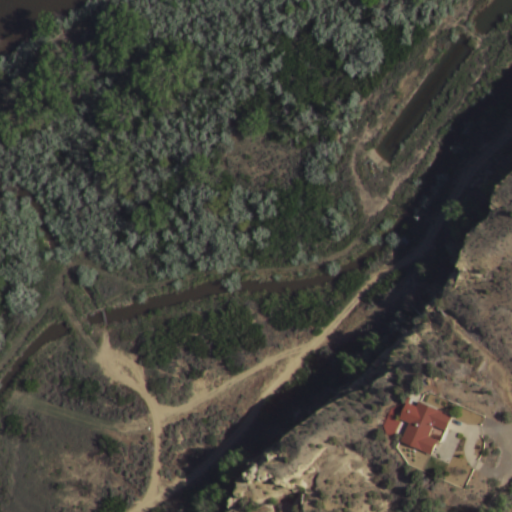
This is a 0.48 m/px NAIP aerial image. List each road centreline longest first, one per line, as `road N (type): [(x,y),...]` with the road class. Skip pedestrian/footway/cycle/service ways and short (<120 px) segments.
road 1 (track): [(511,35),(394,195),(336,259),(152,286),(83,264),(65,270),(65,308),(148,400),(155,420),(155,478),(142,507)]
road 2 (track): [(148,400),(181,408),(313,344)]
